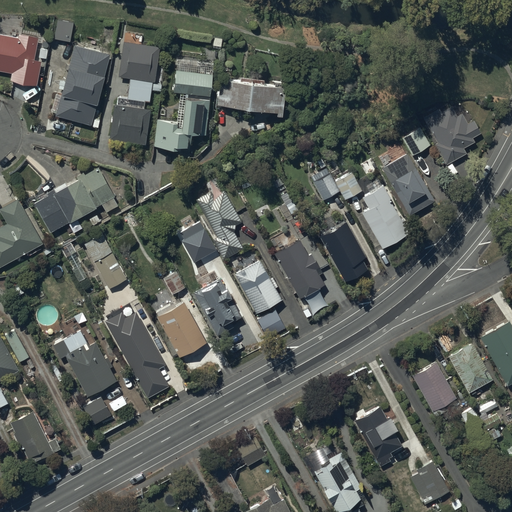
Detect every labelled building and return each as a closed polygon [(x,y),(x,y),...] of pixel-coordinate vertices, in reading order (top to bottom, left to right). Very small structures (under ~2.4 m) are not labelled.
[(73,19),(56,16),(53,36),(70,39),(73,19)] [(19,34),(0,30),(0,67),(11,69),(10,77),(37,82),(42,55),(44,56),(47,40),(41,39),(42,35),(19,31),(19,34)] [(155,79),(159,43),(124,38),(119,73),(131,75),(128,96),(118,94),(117,101),(114,101),(109,136),(146,141),(150,105),(144,104),(145,98),(149,99),(151,87),(160,88),(161,82),(152,80),(153,78),(155,79)] [(109,50),(74,40),(55,111),(91,121),(109,50)] [(177,54),(173,87),(210,92),(213,60),(177,54)] [(219,102),(277,109),(277,113),(283,114),(287,82),(222,74),(219,102)] [(177,119),(158,116),(154,142),(189,146),(192,127),(205,128),(209,97),(188,94),(184,123),(177,122),(177,119)] [(440,105),(424,114),(438,140),(436,141),(447,162),(468,151),(465,146),(476,140),(474,135),(482,131),(474,117),(469,120),(464,111),(458,114),(453,103),(442,108),(440,105)] [(420,124),(402,134),(412,153),(431,142),(420,124)] [(387,170),(386,171),(409,212),(435,198),(411,156),(409,157),(407,153),(385,166),(387,170)] [(38,196),(34,198),(51,228),(70,218),(69,216),(93,203),(94,204),(101,200),(106,209),(118,202),(113,193),(114,192),(98,163),(84,171),(83,168),(76,173),(52,187),(53,188),(47,191),(46,189),(37,194),(38,196)] [(335,180),(327,165),(312,174),(325,197),(339,188),(335,180)] [(353,170),(335,180),(339,188),(345,198),(363,188),(353,170)] [(369,205),(362,209),(383,244),(410,229),(391,196),(392,195),(383,182),(362,194),(369,205)] [(219,189),(216,184),(196,196),(217,233),(212,235),(223,256),(243,245),(233,227),(235,224),(235,221),(241,218),(224,186),(219,189)] [(0,263),(43,241),(18,194),(0,204),(0,207),(7,220),(0,223),(0,263)] [(346,220),(319,235),(345,280),(366,269),(361,259),(366,256),(346,220)] [(182,239),(194,260),(216,248),(204,226),(203,226),(200,221),(180,232),(184,238),(182,239)] [(103,230),(84,240),(109,285),(127,275),(103,230)] [(299,238),(277,250),(279,255),(278,255),(299,293),(304,290),(304,291),(324,280),(318,269),(322,268),(311,248),(308,250),(303,241),(302,242),(299,238)] [(260,255),(234,269),(256,309),(281,295),(275,283),(277,281),(272,273),(270,274),(260,255)] [(175,266),(162,274),(172,290),(185,283),(175,266)] [(201,283),(193,287),(216,331),(233,322),(231,318),(241,313),(230,291),(232,291),(227,282),(220,285),(213,270),(198,277),(201,283)] [(158,311),(156,312),(179,353),(206,338),(184,296),(171,303),(169,301),(157,308),(158,311)] [(122,308),(105,318),(148,395),(169,383),(161,371),(162,370),(160,365),(165,362),(136,308),(125,315),(122,308)] [(285,325),(276,308),(259,317),(269,334),(285,325)] [(511,328),(509,323),(482,337),(508,385),(511,382),(511,328)] [(80,326),(53,341),(59,354),(65,351),(86,392),(116,376),(110,363),(112,362),(108,354),(105,356),(96,337),(88,341),(80,326)] [(29,354),(14,327),(4,332),(19,359),(29,354)] [(0,332),(0,377),(19,367),(0,332)] [(471,343),(449,355),(468,388),(490,376),(471,343)] [(436,361),(413,373),(432,408),(455,396),(436,361)] [(0,405),(8,401),(0,385),(0,405)] [(101,393),(83,403),(92,421),(111,412),(101,393)] [(493,396),(474,407),(485,428),(502,420),(497,410),(488,414),(486,410),(497,404),(493,396)] [(379,401),(353,415),(360,428),(364,426),(371,439),(368,441),(379,463),(389,458),(387,454),(391,452),(389,448),(400,443),(391,425),(395,423),(388,409),(384,411),(379,401)] [(473,404),(460,411),(475,439),(488,432),(485,428),(474,407),(473,404)] [(33,407),(10,418),(15,429),(13,430),(20,445),(23,444),(30,459),(60,445),(55,434),(48,438),(33,407)] [(253,431),(235,442),(247,462),(265,451),(253,431)] [(359,483),(340,448),(328,454),(327,452),(317,458),(320,462),(313,466),(337,511),(362,511),(358,504),(363,501),(354,485),(359,483)] [(449,489),(432,458),(416,467),(418,472),(410,476),(425,503),(449,489)] [(266,494),(243,507),(245,511),(294,511),(284,493),(270,501),(266,494)]
